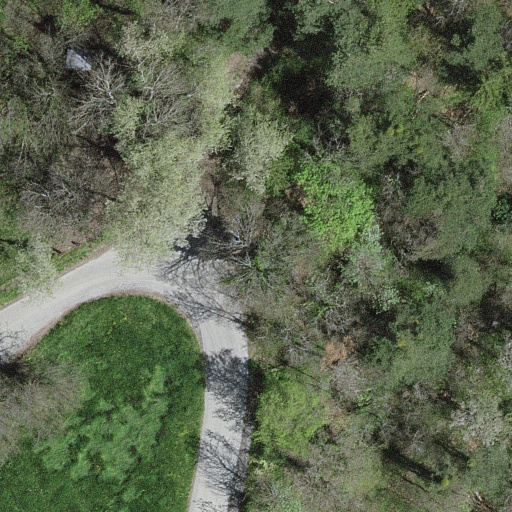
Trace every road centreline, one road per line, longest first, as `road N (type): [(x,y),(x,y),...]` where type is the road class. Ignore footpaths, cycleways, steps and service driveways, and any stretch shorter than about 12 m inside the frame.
road 1 (unclassified): [(152,287),(184,170),(291,0)]
road 2 (unclassified): [(152,287),(184,312),(211,380),(195,511)]
road 3 (unclassified): [(0,331),(84,289),(152,287)]
